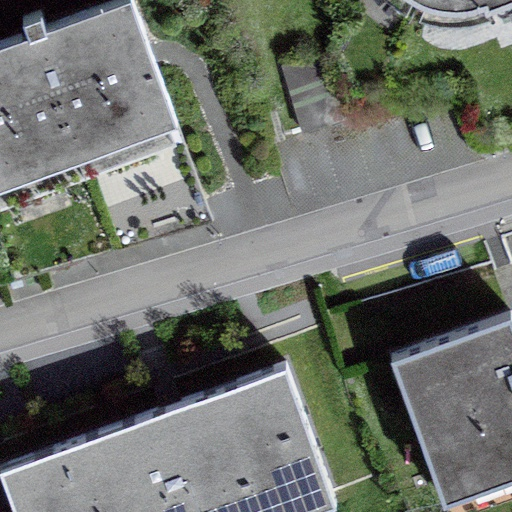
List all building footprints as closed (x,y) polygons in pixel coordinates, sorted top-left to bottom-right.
[(0,237),(15,278),(213,219),(133,0),(106,0),(47,22),(41,7),(21,14),(27,29),(0,38),(0,237)] [(511,0),(419,0),(418,3),(457,10),(483,5),(486,11),(511,0)] [(325,52),(282,65),(302,129),(345,116),(325,52)] [(0,282),(15,278),(0,237),(0,282)] [(467,482),(511,466),(511,312),(511,309),(391,352),(423,441),(449,432),(467,482)] [(292,511),(336,496),(286,359),(0,462),(0,464),(17,511),(292,511)]
